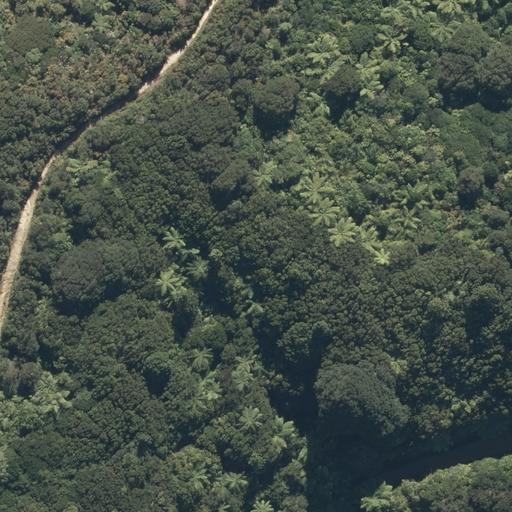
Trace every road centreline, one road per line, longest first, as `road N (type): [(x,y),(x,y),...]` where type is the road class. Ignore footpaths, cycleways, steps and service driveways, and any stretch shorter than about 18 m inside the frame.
road 1 (track): [(222,0),(166,68),(68,137),(0,311)]
road 2 (track): [(511,449),(386,487),(354,511)]
